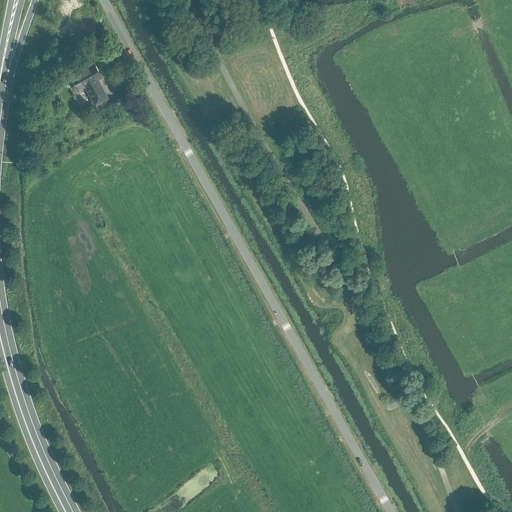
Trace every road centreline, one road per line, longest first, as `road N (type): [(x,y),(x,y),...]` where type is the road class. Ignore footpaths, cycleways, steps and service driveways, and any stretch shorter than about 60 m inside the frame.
road 1 (unclassified): [(391,511),(106,7)]
road 2 (secondary): [(68,511),(16,398)]
